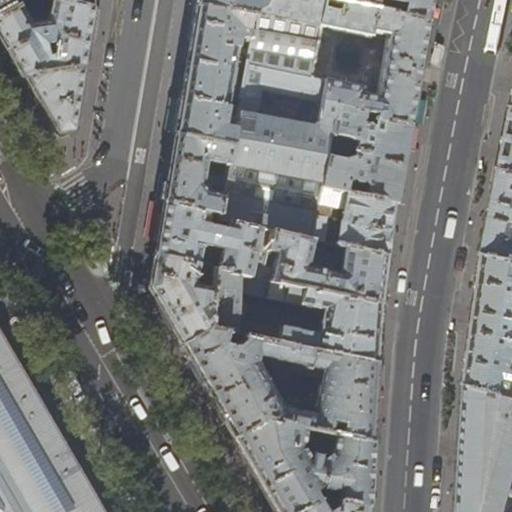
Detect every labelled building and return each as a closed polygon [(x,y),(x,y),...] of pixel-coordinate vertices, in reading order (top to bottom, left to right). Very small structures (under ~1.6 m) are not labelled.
[(50,0),(51,0),(46,22),(29,26),(17,5),(0,14),(0,40),(4,47),(21,78),(24,77),(34,95),(57,134),(72,131),(82,75),(94,0),(50,0)] [(0,0),(0,14),(17,5),(25,0),(0,0)] [(195,0),(194,6),(253,15),(256,0),(195,0)] [(347,109),(375,115),(374,118),(409,125),(418,73),(427,22),(400,17),(393,15),(393,12),(377,9),(332,0),(256,0),(253,15),(249,40),(240,91),(239,99),(235,121),(231,146),(228,166),(226,176),(220,214),(218,220),(271,232),(311,241),(321,187),(327,148),(330,136),(335,105),(347,109)] [(378,0),(402,5),(400,17),(427,22),(432,0),(332,0),(377,9),(378,0)] [(253,15),(194,6),(183,71),(173,135),(231,146),(235,121),(224,119),(238,38),(249,40),(253,15)] [(335,105),(330,136),(346,139),(355,143),(352,157),(345,160),(345,156),(341,155),(339,160),(332,159),(334,150),(327,148),(321,187),(345,193),(346,185),(350,182),(355,184),(361,183),(365,189),(364,197),(395,204),(401,167),(409,125),(374,118),(375,115),(347,109),(335,105)] [(511,121),(510,134),(503,167),(511,168),(511,121)] [(231,146),(173,135),(167,167),(161,202),(220,214),(226,176),(219,175),(201,171),(203,161),(228,166),(231,146)] [(511,168),(503,167),(495,206),(486,252),(511,257),(511,168)] [(345,193),(321,187),(311,241),(312,241),(343,247),(385,256),(391,224),(395,204),(364,197),(345,193)] [(220,214),(161,202),(153,248),(152,255),(196,266),(200,244),(221,249),(216,270),(260,280),(267,252),(271,232),(218,220),(220,214)] [(311,241),(271,232),(267,252),(276,254),(270,282),(379,305),(380,297),(385,256),(343,247),(338,278),(333,273),(313,268),(306,271),(312,241),(311,241)] [(511,393),(511,257),(486,252),(477,317),(468,382),(511,393)] [(152,255),(152,258),(149,276),(147,289),(159,311),(162,316),(179,345),(210,328),(211,289),(193,285),(195,276),(206,278),(206,282),(211,283),(212,269),(196,266),(152,255)] [(138,291),(152,315),(159,311),(147,289),(149,276),(152,258),(144,256),(138,291)] [(260,280),(216,270),(212,269),(211,283),(211,289),(210,328),(376,364),(377,333),(379,305),(270,282),(260,280)] [(179,345),(225,425),(233,438),(265,420),(304,429),(335,435),(371,443),(376,364),(210,328),(179,345)] [(0,511),(102,511),(88,487),(73,462),(52,425),(28,384),(0,334),(0,511)] [(511,511),(511,393),(468,382),(464,451),(460,511),(511,511)] [(300,447),(304,429),(265,420),(233,438),(255,475),(276,511),(298,511),(317,501),(312,493),(320,487),(336,491),(334,500),(367,507),(370,467),(371,443),(335,435),(331,454),(319,462),(318,462),(308,460),(300,447)] [(310,453),(308,460),(318,462),(320,455),(310,453)] [(323,498),(317,501),(298,511),(367,511),(367,507),(334,500),(323,498)]
